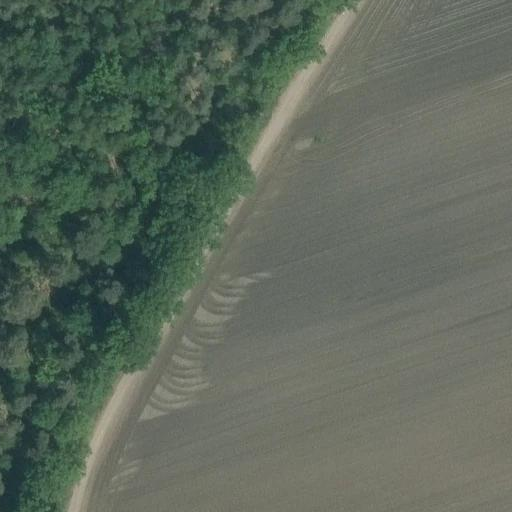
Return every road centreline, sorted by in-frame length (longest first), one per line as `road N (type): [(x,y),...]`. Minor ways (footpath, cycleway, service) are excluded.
road 1 (track): [(62,511),(88,424),(218,200),(0,198)]
road 2 (track): [(218,200),(342,0)]
